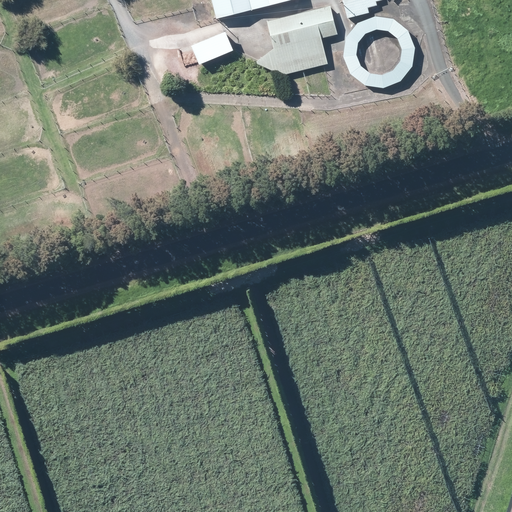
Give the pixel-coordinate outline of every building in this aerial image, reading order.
[(210,0),(214,14),(276,0),(210,0)] [(341,0),(345,18),(370,12),(369,7),(377,5),(375,0),(341,0)] [(275,47),(256,62),(285,76),(330,65),(324,40),(340,37),(333,6),(268,21),(275,47)] [(409,31),(392,19),(376,17),(357,23),(347,37),(343,57),(350,74),(366,86),(384,89),(403,82),(413,66),(415,48),(409,31)] [(192,45),(200,65),(234,51),(226,31),(192,45)]
